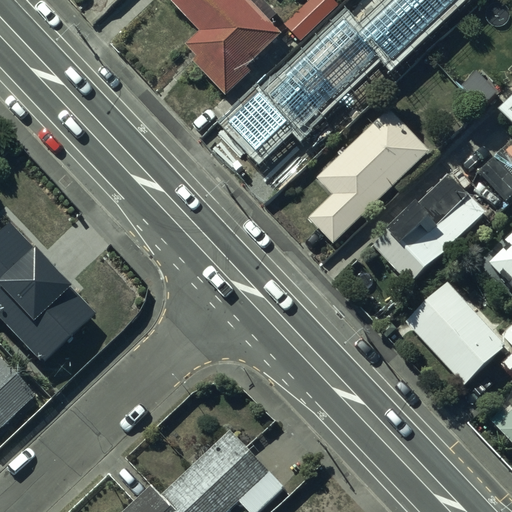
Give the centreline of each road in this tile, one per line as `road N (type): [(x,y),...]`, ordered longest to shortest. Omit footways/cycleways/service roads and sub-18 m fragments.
road 1 (secondary): [(249,290),(0,26)]
road 2 (residential): [(249,290),(6,511)]
road 3 (secondary): [(457,511),(249,290)]
